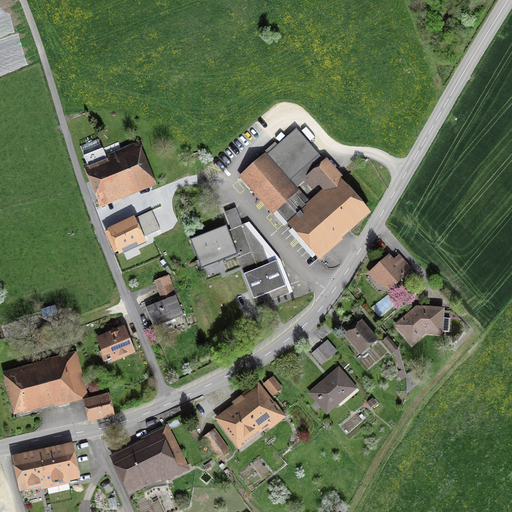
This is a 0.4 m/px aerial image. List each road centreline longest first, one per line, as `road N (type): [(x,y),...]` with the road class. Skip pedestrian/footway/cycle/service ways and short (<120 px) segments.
road 1 (secondary): [(168,403),(272,351),(319,309),(507,0)]
road 2 (residential): [(168,403),(61,121)]
road 3 (track): [(511,293),(436,379),(346,511)]
road 4 (track): [(21,0),(61,121)]
